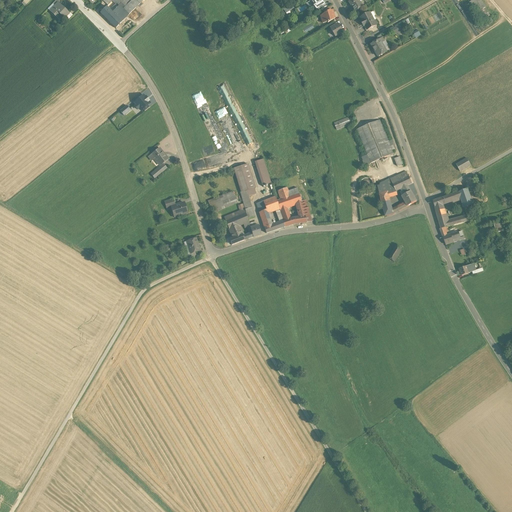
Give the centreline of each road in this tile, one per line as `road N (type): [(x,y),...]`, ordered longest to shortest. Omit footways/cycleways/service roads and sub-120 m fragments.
road 1 (residential): [(426,207),(365,224),(285,231),(214,253),(150,81),(75,0)]
road 2 (track): [(11,511),(139,295),(211,257)]
road 3 (track): [(365,511),(211,257)]
road 4 (residential): [(336,0),(396,118),(426,207)]
road 5 (residential): [(426,207),(460,290),(511,372)]
road 6 (track): [(143,290),(0,203)]
road 7 (track): [(118,44),(0,139)]
road 8 (track): [(168,511),(68,416)]
